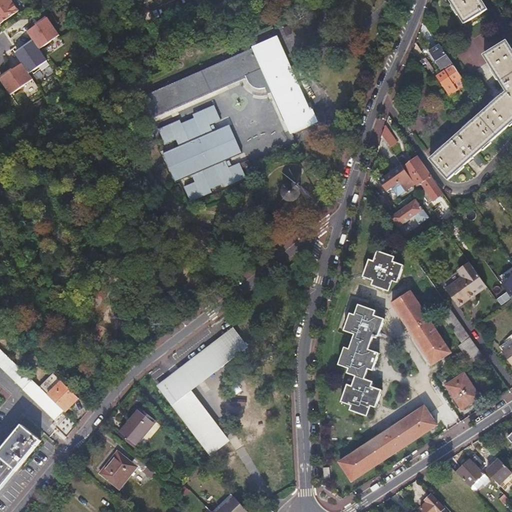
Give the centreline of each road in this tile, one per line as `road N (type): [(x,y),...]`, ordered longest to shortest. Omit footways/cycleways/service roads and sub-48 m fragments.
road 1 (residential): [(16,511),(132,376),(295,249)]
road 2 (tertiary): [(327,259),(302,365),(307,511)]
road 3 (tertiary): [(421,0),(342,212)]
road 4 (residential): [(353,511),(511,406)]
